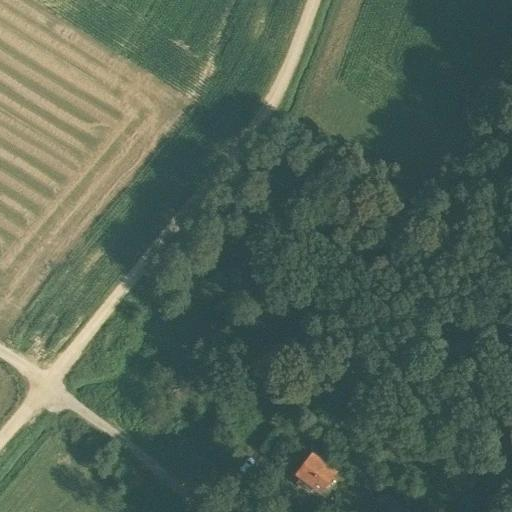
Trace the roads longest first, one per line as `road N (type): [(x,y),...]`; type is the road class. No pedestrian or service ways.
road 1 (track): [(0,442),(260,120),(282,86),(314,0)]
road 2 (track): [(511,95),(341,329)]
road 3 (track): [(427,211),(260,120)]
